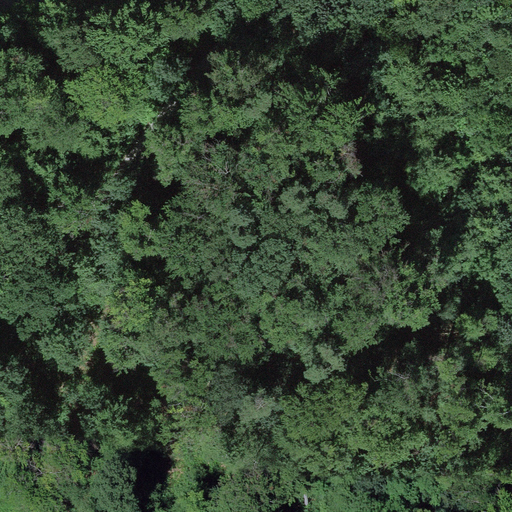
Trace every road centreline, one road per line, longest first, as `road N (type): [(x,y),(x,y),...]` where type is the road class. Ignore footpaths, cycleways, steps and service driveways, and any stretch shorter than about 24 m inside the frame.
road 1 (track): [(148,135),(137,238),(111,351),(88,415),(30,511)]
road 2 (track): [(148,135),(0,344)]
road 3 (track): [(271,0),(203,65),(148,135)]
